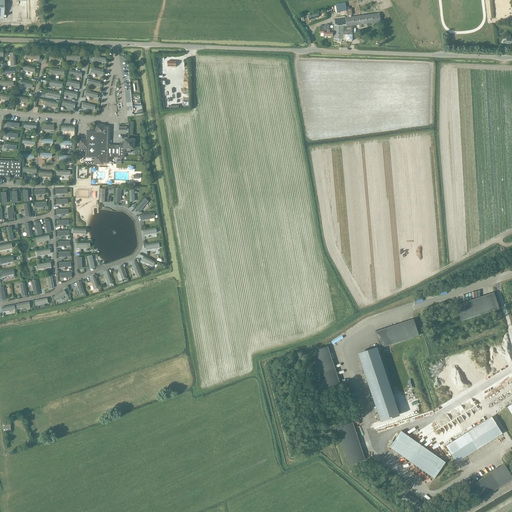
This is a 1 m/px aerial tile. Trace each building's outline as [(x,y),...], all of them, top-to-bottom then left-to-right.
[(336,6),(337,12),(347,11),(345,3),(340,4),(339,5),(336,6)] [(334,19),(334,26),(334,40),(343,40),(343,41),(346,41),(353,42),(353,35),(352,26),(381,22),(379,14),(345,18),(334,19)] [(319,33),(324,33),(323,37),(333,37),(333,29),(329,29),(329,26),(325,26),(325,27),(320,27),(319,33)] [(127,139),(127,140),(124,140),(124,146),(107,145),(108,127),(103,127),(100,127),(97,129),(97,132),(87,131),(86,140),(82,140),(80,141),(80,142),(80,146),(82,147),(86,147),(86,156),(96,157),(96,159),(98,162),(106,162),(107,157),(123,158),(124,153),(128,153),(128,149),(132,149),(133,140),(130,140),(129,139),(128,139),(127,139)] [(0,160),(0,176),(2,176),(3,177),(5,177),(9,183),(14,178),(20,178),(21,161),(0,160)] [(500,309),(494,293),(456,305),(461,322),(500,309)] [(413,319),(375,332),(381,348),(419,336),(413,319)] [(340,385),(328,346),(311,352),(324,390),(340,385)] [(378,349),(359,355),(363,369),(380,421),(399,414),(382,363),(378,349)] [(446,446),(456,463),(502,433),(492,417),(446,446)] [(365,460),(353,422),(336,427),(349,465),(365,460)] [(2,424),(3,432),(11,431),(10,423),(2,424)] [(390,447),(434,479),(446,463),(402,431),(390,447)] [(471,486),(480,500),(511,479),(511,476),(504,465),(471,486)] [(419,511),(425,505),(405,491),(400,499),(417,511),(419,511)]
